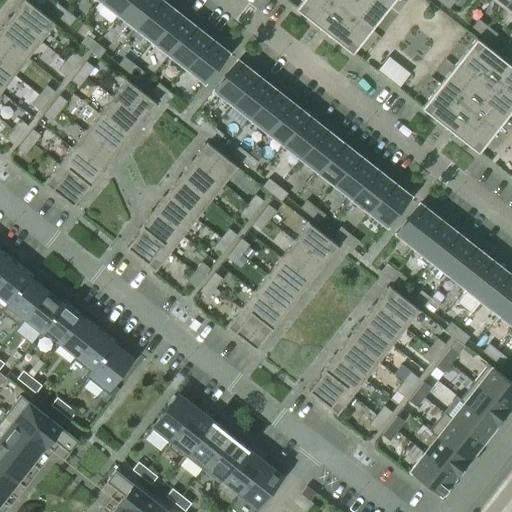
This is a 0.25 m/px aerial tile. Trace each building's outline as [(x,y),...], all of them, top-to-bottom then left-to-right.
[(25,0),(24,0),(11,17),(40,41),(54,23),(25,0)] [(101,0),(101,1),(118,14),(129,0),(101,0)] [(129,0),(118,14),(135,27),(156,0),(129,0)] [(160,0),(156,0),(135,27),(152,41),(175,11),(160,0)] [(301,0),(295,9),(315,25),(318,27),(319,29),(320,28),(328,34),(327,35),(329,36),(332,38),(352,54),(394,0),(301,0)] [(453,0),(439,0),(439,1),(448,9),(454,1),(453,0)] [(491,0),(502,8),(508,0),(491,0)] [(511,0),(508,0),(502,8),(511,15),(511,0)] [(56,3),(50,11),(60,18),(66,11),(56,3)] [(66,11),(60,18),(69,26),(75,18),(66,11)] [(175,11),(152,41),(169,54),(192,25),(175,11)] [(11,17),(0,30),(0,36),(27,58),(40,41),(11,17)] [(478,19),(472,27),(481,35),(487,27),(478,19)] [(192,25),(169,54),(186,68),(209,38),(192,25)] [(487,27),(481,35),(490,42),(497,34),(487,27)] [(86,35),(80,43),(89,50),(96,42),(86,35)] [(0,36),(0,64),(13,75),(27,58),(0,36)] [(209,38),(186,68),(204,82),(205,81),(226,53),(227,52),(209,38)] [(511,66),(476,38),(421,108),(441,124),(443,126),(445,128),(446,127),(453,133),(453,134),(455,135),(458,137),(478,153),(511,110),(511,66)] [(96,42),(89,50),(99,58),(105,50),(96,42)] [(73,51),(65,61),(73,67),(81,58),(73,51)] [(388,56),(377,70),(399,88),(410,73),(388,56)] [(124,57),(118,65),(127,72),(134,64),(124,57)] [(238,60),(214,90),(232,104),(255,74),(238,60)] [(65,61),(58,70),(66,76),(73,67),(65,61)] [(86,61),(78,71),(86,77),(93,68),(86,61)] [(0,64),(0,91),(0,92),(13,75),(0,64)] [(134,64),(127,72),(137,79),(143,71),(134,64)] [(78,71),(71,80),(79,86),(86,77),(78,71)] [(255,74),(232,104),(249,117),(272,88),(255,74)] [(126,79),(111,97),(141,120),(155,102),(126,79)] [(158,83),(152,91),(161,99),(168,91),(158,83)] [(46,85),(39,95),(47,101),(54,92),(46,85)] [(272,88),(249,117),(266,131),(289,101),(272,88)] [(168,91),(161,99),(171,106),(177,98),(168,91)] [(39,95),(31,104),(39,110),(47,101),(39,95)] [(59,95),(51,105),(59,111),(67,102),(59,95)] [(111,97),(98,114),(128,137),(141,120),(111,97)] [(289,101),(266,131),(283,144),(306,115),(289,101)] [(51,105),(44,114),(52,120),(59,111),(51,105)] [(98,114),(85,131),(114,154),(128,137),(98,114)] [(306,115),(283,144),(300,158),(323,128),(306,115)] [(19,119),(12,129),(20,135),(27,125),(19,119)] [(205,120),(198,128),(208,135),(214,127),(205,120)] [(214,127),(208,135),(217,143),(223,135),(214,127)] [(323,128),(300,158),(317,171),(340,141),(323,128)] [(12,129),(5,138),(13,144),(20,135),(12,129)] [(32,129),(25,139),(33,145),(40,135),(32,129)] [(85,131),(71,148),(101,171),(114,154),(85,131)] [(25,139),(17,148),(25,154),(33,145),(25,139)] [(340,141),(317,171),(334,184),(357,155),(340,141)] [(207,143),(193,161),(222,184),(236,166),(207,143)] [(238,147),(232,155),(242,162),(248,154),(238,147)] [(71,148),(58,165),(87,188),(101,171),(71,148)] [(248,154),(242,162),(251,169),(257,161),(248,154)] [(357,155),(334,184),(351,198),(374,168),(357,155)] [(193,161),(179,178),(209,201),(222,184),(193,161)] [(58,165),(43,183),(60,196),(61,196),(73,205),(86,189),(87,189),(87,188),(58,165)] [(374,168),(351,198),(368,211),(391,181),(374,168)] [(179,178),(166,195),(195,218),(209,201),(179,178)] [(268,179),(262,187),(271,194),(278,186),(268,179)] [(391,181),(368,211),(386,225),(387,224),(386,224),(408,197),(409,196),(391,181)] [(278,186),(271,194),(281,201),(287,193),(278,186)] [(166,195),(152,212),(182,235),(195,218),(166,195)] [(255,195),(248,204),(255,210),(263,201),(255,195)] [(306,200),(300,208),(309,215),(316,208),(306,200)] [(248,204),(240,213),(248,219),(255,210),(248,204)] [(420,204),(396,234),(414,248),(438,218),(420,204)] [(268,205),(260,214),(268,220),(276,211),(268,205)] [(316,208),(309,215),(319,223),(325,215),(316,208)] [(152,212),(139,228),(169,252),(182,235),(152,212)] [(260,214),(253,223),(261,230),(268,220),(260,214)] [(438,218),(414,248),(431,261),(454,231),(438,218)] [(308,222),(294,240),(323,264),(337,246),(308,222)] [(340,227),(334,235),(343,242),(350,234),(340,227)] [(139,230),(126,247),(138,256),(137,257),(154,270),(169,252),(139,228),(138,230),(139,230)] [(228,229),(221,238),(229,244),(236,235),(228,229)] [(454,231),(431,261),(448,274),(471,245),(454,231)] [(350,234),(343,242),(353,250),(359,242),(350,234)] [(221,238),(213,247),(221,253),(229,244),(221,238)] [(241,239),(234,248),(241,254),(249,245),(241,239)] [(294,240),(280,257),(310,280),(323,264),(294,240)] [(471,245),(448,274),(465,288),(488,258),(471,245)] [(234,248),(226,257),(234,263),(241,254),(234,248)] [(0,250),(0,278),(14,261),(0,250)] [(280,257),(267,274),(296,297),(310,280),(280,257)] [(488,258),(465,288),(482,301),(505,272),(488,258)] [(14,261),(0,278),(0,295),(8,302),(9,302),(31,275),(14,261)] [(201,262),(194,272),(202,278),(209,269),(201,262)] [(387,263),(380,271),(390,279),(396,271),(387,263)] [(396,271),(390,279),(399,286),(405,278),(396,271)] [(194,272),(187,281),(195,287),(202,278),(194,272)] [(511,276),(505,272),(482,301),(499,315),(511,298),(511,276)] [(214,273),(207,282),(215,288),(222,279),(214,273)] [(267,274),(253,291),(283,314),(296,297),(267,274)] [(8,302),(1,311),(19,326),(25,318),(24,318),(46,290),(30,277),(32,275),(31,275),(9,302),(8,302)] [(207,282),(199,291),(207,297),(215,288),(207,282)] [(389,286),(375,304),(404,327),(418,310),(389,286)] [(46,290),(24,318),(25,318),(42,332),(43,331),(42,330),(43,329),(65,301),(64,301),(62,303),(46,290)] [(421,290),(414,298),(424,306),(430,298),(421,290)] [(253,291),(240,308),(270,331),(283,314),(253,291)] [(430,298),(424,306),(433,313),(439,305),(430,298)] [(511,298),(499,315),(511,324),(511,298)] [(43,329),(42,330),(43,331),(44,329),(60,342),(82,315),(65,301),(43,329)] [(375,304),(361,321),(391,344),(404,327),(375,304)] [(240,308),(225,327),(242,340),(243,339),(255,349),(268,332),(269,333),(270,331),(240,308)] [(60,342),(60,343),(76,355),(77,356),(99,328),(82,315),(60,342)] [(361,321),(348,338),(377,361),(391,344),(361,321)] [(450,322),(444,330),(453,337),(460,329),(450,322)] [(76,355),(73,359),(90,372),(91,373),(116,341),(99,328),(77,356),(76,355)] [(460,329),(453,337),(463,345),(469,337),(460,329)] [(348,338),(335,355),(364,378),(377,361),(348,338)] [(437,338),(430,347),(437,354),(445,344),(437,338)] [(90,372),(86,377),(105,392),(117,377),(118,378),(125,370),(123,369),(132,357),(115,344),(116,342),(116,341),(91,373),(90,372)] [(488,344),(482,352),(491,359),(498,351),(488,344)] [(430,347),(422,357),(430,363),(437,354),(430,347)] [(450,348),(442,357),(449,362),(456,353),(450,348)] [(498,351),(491,359),(501,366),(507,358),(498,351)] [(335,355),(321,372),(351,395),(364,378),(335,355)] [(442,357),(435,367),(441,372),(449,362),(442,357)] [(511,383),(491,367),(477,385),(508,409),(511,404),(511,383)] [(23,370),(16,378),(26,386),(32,378),(23,370)] [(321,374),(308,390),(320,400),(319,401),(336,414),(351,395),(321,372),(320,373),(321,374)] [(410,372),(403,381),(411,388),(418,378),(410,372)] [(32,378),(26,386),(35,393),(41,385),(32,378)] [(403,381),(395,391),(403,397),(411,388),(403,381)] [(423,382),(416,391),(422,396),(429,387),(423,382)] [(477,385),(463,401),(495,426),(508,409),(477,385)] [(416,391),(408,401),(415,406),(422,396),(416,391)] [(169,405),(151,428),(168,442),(195,408),(178,394),(176,397),(174,395),(167,404),(169,405)] [(21,396),(6,414),(45,446),(51,438),(69,452),(78,441),(21,396)] [(56,397),(50,405),(60,412),(66,405),(56,397)] [(463,401),(450,418),(481,443),(495,426),(463,401)] [(66,405),(60,412),(69,420),(75,412),(66,405)] [(383,406),(376,415),(384,421),(391,412),(383,406)] [(195,408),(168,442),(185,456),(212,421),(195,408)] [(6,414),(0,421),(0,438),(31,464),(45,446),(6,414)] [(376,415),(369,425),(377,431),(384,421),(376,415)] [(396,416),(389,425),(395,430),(402,421),(396,416)] [(450,418),(437,435),(468,460),(481,443),(450,418)] [(212,421),(185,456),(202,469),(229,434),(212,421)] [(389,425),(381,434),(388,439),(395,430),(389,425)] [(229,434),(202,469),(220,483),(223,479),(222,479),(246,448),(229,434)] [(437,435),(423,452),(455,477),(468,460),(437,435)] [(0,438),(0,467),(17,482),(31,464),(0,438)] [(246,448),(222,479),(223,479),(238,491),(239,492),(263,461),(246,448)] [(423,452),(409,470),(441,495),(455,477),(423,452)] [(138,461),(132,469),(141,477),(147,469),(138,461)] [(238,491),(236,495),(254,510),(281,475),(263,461),(239,492),(238,491)] [(0,496),(3,499),(17,482),(0,467),(0,496)] [(147,469),(141,477),(151,484),(157,476),(147,469)] [(168,511),(115,470),(106,482),(124,496),(118,503),(129,511),(168,511)] [(306,486),(300,493),(309,501),(316,493),(306,486)] [(172,488),(166,496),(175,503),(181,496),(172,488)] [(181,496),(175,503),(184,511),(191,503),(181,496)] [(129,511),(118,503),(110,511),(129,511)]
